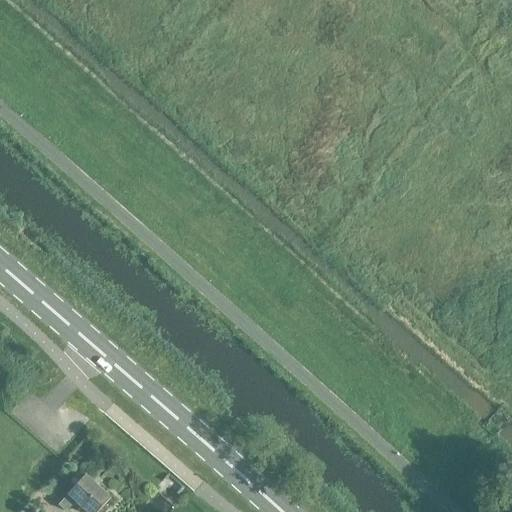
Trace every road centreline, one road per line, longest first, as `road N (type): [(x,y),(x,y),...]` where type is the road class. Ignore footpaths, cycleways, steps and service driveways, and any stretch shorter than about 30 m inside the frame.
road 1 (unclassified): [(448,511),(0,109)]
road 2 (primary): [(280,511),(0,264)]
